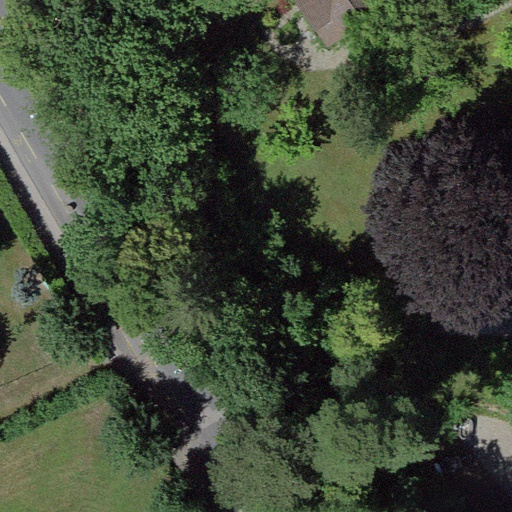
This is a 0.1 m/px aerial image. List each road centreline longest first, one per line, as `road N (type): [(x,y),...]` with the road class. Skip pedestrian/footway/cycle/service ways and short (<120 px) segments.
road 1 (residential): [(256,511),(0,58)]
road 2 (unknown): [(188,391),(389,336),(511,339)]
